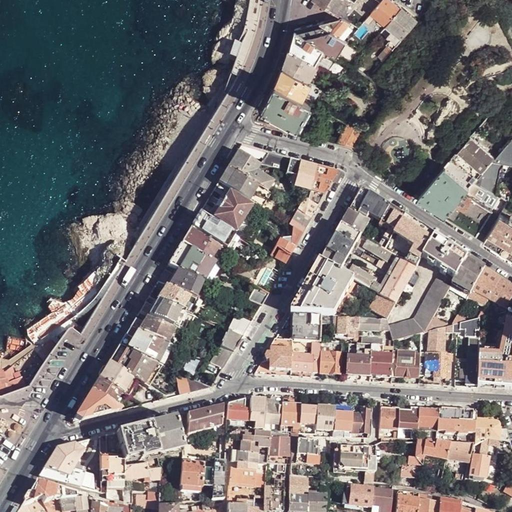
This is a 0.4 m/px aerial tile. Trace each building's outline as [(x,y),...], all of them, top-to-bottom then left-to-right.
[(315,0),(337,14),(346,0),(315,0)] [(346,0),(337,14),(341,16),(343,18),(354,2),(350,0),(346,0)] [(363,0),(374,9),(376,6),(381,0),(363,0)] [(401,8),(391,0),(381,0),(376,6),(374,9),(371,12),(375,15),(386,25),(401,8)] [(416,21),(401,8),(386,25),(392,31),(401,38),(416,21)] [(365,20),(368,23),(375,15),(371,12),(365,20)] [(318,23),(324,27),(346,40),(347,41),(359,27),(343,18),(341,16),(318,23)] [(294,29),(294,30),(324,49),(336,56),(346,40),(324,27),(318,23),(294,29)] [(386,25),(381,31),(387,36),(392,31),(386,25)] [(289,48),(316,63),(320,55),(324,49),(294,30),(289,48)] [(401,38),(392,31),(387,36),(387,37),(390,40),(396,45),(401,38)] [(396,45),(390,40),(386,44),(392,49),(396,45)] [(382,52),(387,55),(392,49),(386,44),(385,49),(382,52)] [(283,67),(309,81),(312,76),(315,70),(318,65),(316,63),(289,48),(283,67)] [(320,55),(316,63),(318,65),(322,67),(327,59),(320,55)] [(302,99),(311,83),(309,81),(283,67),(275,85),(302,99)] [(315,70),(312,76),(318,80),(322,73),(315,70)] [(380,83),(374,80),(368,89),(375,92),(380,83)] [(275,85),(263,109),(273,114),(273,115),(287,123),(289,124),(289,123),(298,128),(311,104),(302,99),(275,85)] [(296,131),(298,128),(289,123),(289,124),(287,123),(284,128),(296,131)] [(338,142),(352,146),(364,132),(348,123),(347,123),(338,142)] [(511,136),(510,138),(506,143),(494,157),(492,160),(474,182),(490,192),(499,197),(507,201),(507,202),(502,210),(511,216),(511,136)] [(445,166),(470,187),(474,182),(492,160),(494,157),(470,137),(445,166)] [(240,147),(237,152),(259,166),(260,164),(266,154),(253,151),(240,147)] [(237,152),(228,167),(258,186),(267,192),(273,182),(256,171),(259,166),(237,152)] [(266,154),(260,164),(282,170),(287,171),(290,160),(277,157),(266,154)] [(299,163),(290,160),(287,171),(286,175),(295,177),(299,163)] [(293,187),(309,191),(316,167),(308,165),(299,163),(295,177),(293,187)] [(433,206),(446,214),(466,191),(470,187),(445,166),(419,197),(433,206)] [(218,182),(261,209),(270,194),(267,192),(258,186),(228,167),(218,182)] [(309,191),(324,195),(336,173),(325,170),(316,167),(309,191)] [(466,191),(483,202),(490,192),(474,182),(470,187),(466,191)] [(361,189),(349,210),(366,220),(368,215),(371,217),(381,223),(389,207),(375,198),(361,189)] [(209,216),(239,235),(254,210),(224,190),(209,216)] [(477,234),(492,208),(483,202),(466,191),(446,214),(459,222),(477,234)] [(499,197),(490,192),(483,202),(492,208),(499,197)] [(317,206),(307,200),(304,198),(296,211),(310,219),(314,212),(317,206)] [(395,211),(389,207),(381,223),(378,227),(381,228),(383,226),(389,229),(395,233),(403,217),(395,211)] [(360,237),(369,222),(366,220),(349,210),(344,219),(340,226),(360,237)] [(292,219),(288,226),(291,228),(291,230),(301,235),(306,226),(310,219),(296,211),(292,219)] [(497,246),(511,255),(511,220),(500,213),(484,238),(497,246)] [(232,241),(234,236),(199,214),(190,229),(220,248),(223,250),(226,251),(232,241)] [(418,226),(403,217),(395,233),(409,242),(408,245),(413,248),(405,263),(416,269),(421,258),(434,236),(418,226)] [(320,262),(340,273),(345,264),(353,250),(360,237),(340,226),(331,242),(320,262)] [(181,244),(209,261),(216,251),(218,252),(220,248),(190,229),(181,244)] [(389,229),(383,239),(385,240),(390,243),(395,233),(389,229)] [(301,235),(291,230),(291,235),(290,245),(294,247),(301,235)] [(390,243),(385,251),(391,255),(401,260),(405,263),(413,248),(408,245),(409,242),(395,233),(390,243)] [(434,236),(421,258),(454,279),(466,258),(449,246),(434,236)] [(360,237),(353,250),(355,251),(357,249),(364,252),(364,251),(362,249),(367,241),(360,237)] [(380,249),(385,251),(390,243),(385,240),(380,249)] [(367,241),(362,249),(364,251),(381,260),(383,261),(386,263),(391,255),(385,251),(380,249),(369,242),(367,241)] [(290,255),(294,247),(290,245),(290,246),(283,242),(278,249),(279,249),(290,255)] [(181,244),(167,266),(177,270),(202,281),(203,282),(214,265),(209,261),(181,244)] [(285,264),(290,255),(279,249),(274,258),(285,264)] [(451,285),(469,295),(472,291),(484,269),(474,262),(466,258),(454,279),(451,285)] [(386,273),(391,265),(386,263),(383,261),(381,260),(376,268),(386,273)] [(383,297),(395,304),(415,271),(416,269),(405,263),(401,260),(382,293),(380,296),(383,297)] [(297,303),(295,307),(321,309),(317,316),(334,317),(345,296),(353,281),(347,277),(343,275),(340,273),(320,262),(317,268),(308,284),(297,303)] [(343,275),(348,266),(345,264),(340,273),(343,275)] [(343,275),(347,277),(352,268),(348,266),(343,275)] [(370,290),(376,280),(352,267),(352,268),(347,277),(353,281),(370,290)] [(472,291),(487,300),(500,279),(491,273),(484,269),(472,291)] [(194,298),(202,281),(177,270),(174,275),(167,287),(194,298)] [(164,271),(157,282),(163,285),(165,286),(167,287),(174,275),(164,271)] [(487,300),(504,309),(511,295),(511,286),(507,284),(500,279),(487,300)] [(449,287),(436,280),(413,321),(388,327),(389,331),(392,342),(393,342),(399,340),(420,335),(423,334),(432,318),(448,290),(449,287)] [(345,296),(374,312),(383,297),(380,296),(375,293),(370,290),(353,281),(345,296)] [(154,287),(148,298),(156,301),(165,286),(163,285),(160,290),(154,287)] [(468,297),(469,295),(451,285),(449,287),(448,290),(467,300),(468,297)] [(192,316),(199,300),(194,298),(167,287),(165,286),(156,301),(184,313),(192,316)] [(260,306),(267,296),(254,288),(246,300),(260,306)] [(487,300),(472,291),(469,295),(468,297),(485,306),(487,300)] [(345,296),(334,317),(359,318),(379,319),(387,320),(374,312),(345,296)] [(374,312),(387,320),(395,304),(383,297),(374,312)] [(177,330),(184,313),(156,301),(151,308),(146,317),(175,329),(177,330)] [(146,317),(151,308),(143,305),(138,313),(146,317)] [(305,315),(317,316),(321,309),(295,307),(291,314),(296,314),(305,315)] [(478,367),(478,383),(477,388),(499,390),(511,390),(511,310),(479,319),(479,339),(470,338),(468,361),(477,361),(478,361),(478,367)] [(293,342),(302,342),(305,315),(296,314),(296,317),(294,341),(293,342)] [(305,315),(302,342),(313,343),(319,344),(321,321),(333,322),(334,317),(317,316),(305,315)] [(458,315),(453,325),(459,324),(464,323),(463,320),(462,317),(458,315)] [(166,345),(175,329),(146,317),(142,323),(136,332),(166,345)] [(288,341),(294,341),(296,317),(290,317),(290,318),(290,319),(289,320),(289,321),(288,323),(288,325),(288,326),(288,328),(288,329),(288,330),(289,333),(289,336),(289,338),(288,341)] [(428,333),(451,326),(432,318),(423,334),(424,334),(428,333)] [(135,319),(129,329),(136,332),(142,323),(135,319)] [(353,320),(338,319),(338,322),(338,335),(338,337),(352,338),(353,320)] [(387,320),(379,319),(379,321),(378,330),(389,331),(388,327),(387,320)] [(479,339),(479,319),(477,320),(474,320),(464,323),(459,324),(459,330),(461,331),(465,331),(464,338),(470,338),(479,339)] [(359,320),(359,330),(378,331),(378,330),(379,321),(359,320)] [(451,334),(451,335),(460,335),(461,331),(459,330),(459,324),(453,325),(452,326),(451,334)] [(419,353),(444,355),(444,348),(445,333),(451,334),(452,326),(451,326),(428,333),(426,348),(420,348),(419,353)] [(129,329),(124,336),(132,340),(136,332),(129,329)] [(241,338),(226,331),(224,335),(223,335),(220,343),(218,347),(232,353),(234,348),(235,349),(237,346),(240,343),(239,342),(241,338)] [(155,364),(156,365),(166,345),(136,332),(132,340),(126,350),(155,364)] [(124,336),(118,346),(126,350),(132,340),(124,336)] [(275,341),(270,348),(291,350),(292,342),(282,341),(275,341)] [(312,353),(320,353),(321,346),(321,344),(319,344),(313,343),(312,353)] [(114,353),(122,357),(126,350),(118,346),(114,353)] [(333,374),(340,374),(341,355),(336,355),(329,354),(329,347),(321,346),(320,353),(320,356),(319,374),(333,374)] [(362,358),(371,359),(371,354),(371,346),(363,346),(363,349),(362,358)] [(232,353),(218,347),(214,354),(227,360),(232,353)] [(10,390),(10,391),(26,385),(45,360),(39,353),(35,349),(34,348),(2,370),(10,390)] [(38,348),(35,349),(39,353),(45,360),(47,357),(38,348)] [(291,350),(270,348),(269,360),(269,370),(276,371),(290,372),(291,354),(291,350)] [(149,374),(155,364),(126,350),(122,357),(115,368),(131,378),(136,381),(142,385),(149,374)] [(418,377),(419,353),(395,352),(392,352),(392,356),(391,378),(397,378),(397,377),(411,378),(418,378),(418,377)] [(114,353),(107,364),(115,368),(122,357),(114,353)] [(437,379),(444,380),(449,380),(451,355),(444,355),(419,353),(418,377),(433,377),(433,379),(437,379)] [(226,362),(227,360),(214,354),(213,356),(226,362)] [(290,372),(312,373),(314,355),(291,354),(290,372)] [(371,359),(370,377),(379,377),(384,377),(391,378),(392,356),(378,355),(371,354),(371,359)] [(222,369),(226,362),(213,356),(209,363),(222,369)] [(362,376),(370,377),(371,359),(362,358),(354,358),(348,357),(347,375),(362,376)] [(478,367),(478,361),(477,361),(468,361),(456,360),(455,366),(458,366),(460,366),(459,382),(469,382),(478,383),(478,367)] [(107,364),(98,379),(120,393),(122,393),(131,378),(115,368),(107,364)] [(0,391),(10,390),(2,370),(1,368),(0,368),(0,391)] [(210,388),(184,377),(175,379),(180,396),(188,393),(210,388)] [(122,393),(127,397),(136,381),(131,378),(122,393)] [(98,379),(90,393),(112,407),(120,393),(98,379)] [(80,421),(119,411),(112,407),(90,393),(74,418),(80,421)] [(257,400),(250,399),(249,422),(254,422),(254,429),(261,429),(261,425),(263,407),(263,400),(257,400)] [(227,405),(226,421),(229,422),(239,422),(245,422),(246,422),(247,411),(243,411),(244,401),(234,403),(227,405)] [(280,426),(280,427),(283,427),(292,428),(291,430),(295,430),(298,430),(298,425),(299,407),(299,405),(289,404),(281,404),(281,408),(280,426)] [(187,415),(186,436),(187,435),(220,427),(222,406),(216,408),(202,411),(187,415)] [(263,407),(261,425),(265,425),(277,426),(280,426),(281,408),(270,407),(263,407)] [(299,407),(298,425),(302,425),(313,426),(316,426),(317,408),(305,408),(299,407)] [(322,408),(317,407),(317,408),(316,426),(315,429),(315,431),(332,432),(334,415),(334,408),(322,408)] [(379,430),(397,431),(398,430),(399,412),(399,409),(391,409),(390,410),(386,409),(380,409),(379,430)] [(414,431),(416,432),(418,410),(410,409),(409,412),(404,412),(400,412),(399,412),(398,430),(414,431)] [(418,410),(416,432),(436,432),(438,411),(424,410),(418,410)] [(361,411),(360,414),(357,414),(357,416),(351,415),(350,433),(368,434),(370,411),(361,411)] [(438,411),(436,432),(444,433),(443,435),(453,436),(453,434),(456,434),(457,436),(466,437),(466,435),(474,435),(474,431),(475,421),(475,413),(446,411),(438,411)] [(350,433),(351,415),(340,415),(334,415),(332,432),(350,433)] [(156,457),(182,450),(182,449),(178,436),(174,419),(161,422),(149,425),(156,457)] [(499,429),(498,429),(498,427),(496,425),(494,423),(487,423),(487,422),(483,421),(475,421),(474,431),(474,435),(474,444),(472,444),(472,446),(473,446),(488,439),(498,441),(508,442),(504,430),(499,430),(499,429)] [(134,429),(116,434),(119,444),(118,444),(121,452),(122,456),(124,462),(138,458),(140,461),(156,457),(149,425),(134,429)] [(268,449),(266,456),(286,458),(287,458),(287,455),(287,436),(283,436),(270,436),(269,440),(268,449)] [(268,449),(269,440),(253,439),(242,438),(241,453),(256,453),(257,448),(268,449)] [(498,441),(488,439),(473,446),(472,446),(471,450),(489,453),(491,444),(497,445),(498,441)] [(44,470),(68,478),(72,472),(80,458),(84,452),(84,451),(83,450),(89,440),(76,444),(56,449),(44,470)] [(296,457),(316,458),(317,449),(317,442),(316,442),(304,441),(297,441),(296,457)] [(448,445),(426,444),(426,441),(417,441),(417,444),(415,456),(413,458),(408,458),(407,465),(402,465),(401,478),(417,480),(419,472),(421,472),(423,457),(445,460),(448,445)] [(445,460),(467,465),(471,450),(472,446),(472,444),(448,445),(445,460)] [(365,471),(366,471),(368,471),(368,474),(373,474),(374,451),(368,450),(368,459),(365,458),(366,450),(359,450),(351,450),(339,449),(338,457),(336,456),(336,450),(333,450),(332,467),(338,467),(338,470),(365,471)] [(236,463),(255,464),(256,456),(256,453),(241,453),(237,453),(236,463)] [(489,458),(472,455),(468,478),(469,478),(472,478),(485,480),(489,458)] [(255,464),(255,465),(266,466),(265,464),(266,457),(266,456),(256,456),(255,464)] [(100,457),(100,473),(106,472),(123,472),(123,467),(123,463),(116,461),(116,459),(115,459),(107,459),(107,457),(105,457),(100,457)] [(295,465),(316,466),(316,458),(296,457),(295,465)] [(179,488),(200,489),(200,485),(203,465),(181,463),(179,488)] [(148,482),(148,474),(147,471),(146,464),(124,467),(127,482),(143,480),(144,482),(148,482)] [(266,466),(265,472),(281,473),(285,474),(286,466),(265,464),(266,466)] [(203,465),(200,485),(223,487),(224,476),(224,472),(224,467),(203,465)] [(148,482),(160,481),(160,469),(147,471),(148,474),(148,482)] [(254,475),(254,470),(235,470),(230,469),(229,473),(229,476),(228,486),(227,495),(247,497),(247,488),(264,490),(265,487),(265,476),(254,475)] [(44,470),(38,478),(65,486),(67,480),(68,478),(44,470)] [(363,488),(373,489),(373,484),(373,474),(368,474),(368,471),(366,471),(365,471),(363,488)] [(67,480),(81,484),(84,475),(72,472),(68,478),(67,480)] [(123,482),(123,472),(106,472),(106,480),(106,483),(123,482)] [(289,477),(288,496),(286,511),(306,511),(308,495),(309,479),(295,478),(289,477)] [(67,480),(65,486),(68,487),(79,490),(81,484),(67,480)] [(36,483),(21,507),(24,507),(25,507),(41,498),(52,495),(53,499),(58,499),(59,499),(59,490),(36,483)] [(511,497),(511,487),(507,485),(503,492),(511,497)] [(346,505),(346,511),(367,511),(367,509),(370,509),(373,490),(373,489),(363,488),(346,486),(346,494),(342,493),(342,505),(346,505)] [(282,511),(283,495),(284,489),(265,487),(264,490),(264,499),(263,510),(263,511),(282,511)] [(73,498),(73,494),(59,490),(59,499),(73,498)] [(389,511),(392,492),(390,492),(384,491),(378,491),(373,490),(370,509),(369,511),(389,511)] [(158,501),(159,493),(148,491),(147,496),(147,500),(158,501)] [(43,503),(53,499),(52,495),(41,498),(42,500),(43,503)] [(325,511),(326,495),(308,495),(306,511),(325,511)] [(158,511),(158,507),(158,505),(158,501),(147,500),(147,496),(137,496),(136,508),(158,511)] [(63,511),(76,511),(87,510),(86,499),(86,497),(81,498),(73,498),(59,499),(58,499),(61,511),(63,511)] [(394,511),(416,511),(418,500),(410,499),(396,497),(394,511)] [(46,511),(45,508),(43,503),(42,500),(41,498),(25,507),(22,511),(46,511)] [(46,511),(58,511),(61,511),(58,499),(53,499),(43,503),(45,508),(46,511)] [(264,499),(254,499),(254,502),(254,510),(263,510),(264,499)] [(416,511),(438,511),(440,503),(436,503),(423,501),(418,500),(416,511)] [(438,511),(460,511),(461,505),(462,506),(462,503),(440,500),(440,503),(438,511)] [(105,511),(106,507),(100,505),(92,501),(91,502),(91,511),(105,511)]
